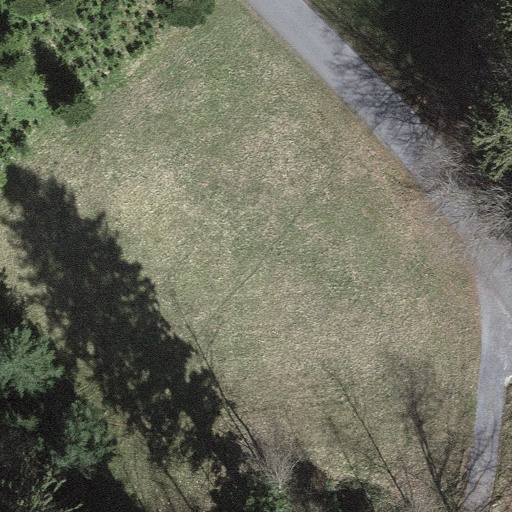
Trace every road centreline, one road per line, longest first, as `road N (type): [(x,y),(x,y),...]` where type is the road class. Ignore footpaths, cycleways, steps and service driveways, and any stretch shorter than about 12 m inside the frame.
road 1 (tertiary): [(511,294),(311,0)]
road 2 (track): [(511,341),(490,511)]
